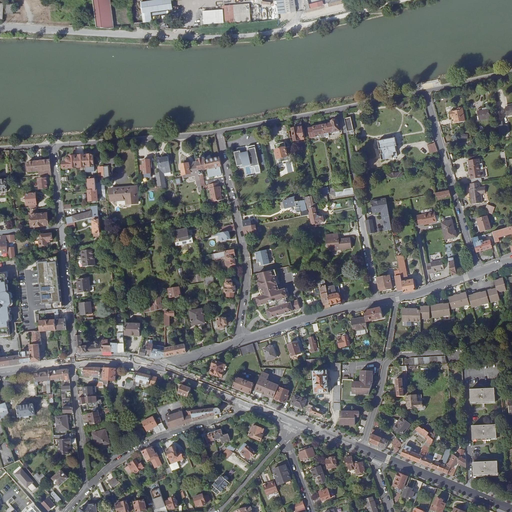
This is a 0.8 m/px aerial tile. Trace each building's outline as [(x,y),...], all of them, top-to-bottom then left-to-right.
[(110,28),(115,28),(111,0),(93,0),(97,29),(110,30),(110,28)] [(161,32),(173,30),(168,0),(130,0),(133,23),(159,20),(161,32)] [(168,0),(173,30),(175,30),(174,18),(196,15),(230,2),(233,0),(168,0)] [(276,0),(278,14),(286,13),(284,0),(276,0)] [(294,0),(284,0),(286,13),(296,12),(294,0)] [(465,121),(462,107),(458,108),(458,110),(450,112),(451,117),(454,117),(455,123),(465,121)] [(490,118),(489,109),(478,111),(479,120),(490,118)] [(351,117),(345,119),(348,131),(354,130),(351,117)] [(333,123),(324,125),(326,136),(330,136),(329,132),(334,132),(339,131),(340,130),(338,120),(337,120),(337,119),(336,119),(334,119),(333,120),(333,121),(332,121),(333,123)] [(326,136),(324,125),(314,127),(309,128),(311,137),(316,136),(316,135),(322,134),(322,137),(326,136)] [(298,128),(297,128),(292,128),(295,141),(305,139),(303,127),(302,127),(298,128)] [(396,137),(379,141),(380,149),(382,149),(383,154),(381,154),(382,160),(397,157),(398,156),(397,152),(398,151),(396,146),(398,146),(396,137)] [(285,142),(275,145),(278,159),(282,158),(283,159),(285,159),(285,157),(289,156),(288,156),(292,155),(290,147),(287,147),(285,142)] [(430,153),(438,151),(435,143),(428,145),(430,153)] [(247,146),(236,148),(237,152),(234,153),(238,168),(243,166),(246,177),(253,176),(253,174),(261,172),(255,146),(248,148),(247,146)] [(88,156),(84,156),(85,166),(85,170),(89,169),(89,166),(93,166),(93,154),(88,155),(88,156)] [(75,156),(75,155),(70,156),(70,158),(66,158),(67,161),(62,162),(63,168),(76,167),(75,156)] [(84,156),(84,155),(79,155),(79,156),(75,156),(76,167),(85,166),(84,156)] [(160,160),(157,160),(160,178),(162,178),(161,172),(162,172),(161,168),(170,167),(168,157),(159,159),(160,160)] [(205,158),(197,160),(197,162),(201,186),(224,181),(224,178),(204,182),(202,171),(207,169),(208,177),(221,175),(220,167),(221,167),(220,158),(205,161),(205,158)] [(482,177),(479,158),(469,160),(470,167),(469,167),(471,179),(482,177)] [(51,169),(50,160),(28,162),(29,172),(42,170),(51,169)] [(151,173),(150,160),(143,160),(143,165),(141,165),(142,169),(144,169),(144,174),(151,173)] [(199,191),(202,190),(201,186),(197,162),(181,164),(183,174),(190,173),(191,176),(196,175),(197,181),(198,181),(199,191)] [(38,179),(39,189),(48,188),(47,178),(38,179)] [(89,191),(100,190),(100,183),(96,183),(96,178),(88,179),(89,191)] [(479,182),(470,183),(471,189),(470,189),(472,204),(482,203),(481,193),(486,193),(485,187),(480,187),(479,182)] [(221,190),(222,190),(221,186),(210,188),(212,200),(217,199),(219,201),(221,199),(222,198),(221,193),(221,190)] [(353,194),(351,188),(342,189),(342,191),(336,192),(336,191),(337,191),(337,188),(336,188),(335,186),(334,186),(334,188),(335,197),(353,194)] [(136,187),(110,189),(111,200),(127,199),(127,204),(137,203),(136,187)] [(451,197),(449,191),(442,193),(440,187),(435,188),(436,194),(437,200),(439,199),(451,197)] [(106,198),(105,189),(100,190),(89,191),(88,191),(89,201),(98,200),(97,194),(101,194),(106,198)] [(29,205),(29,207),(29,209),(32,209),(38,208),(36,193),(26,194),(27,205),(29,205)] [(296,206),(294,196),(288,197),(288,199),(282,200),(284,209),(296,206)] [(306,197),(306,199),(308,207),(309,207),(310,210),(311,210),(314,224),(317,224),(317,225),(321,224),(320,223),(325,222),(323,217),(320,217),(318,216),(316,209),(317,208),(316,204),(315,204),(314,202),(313,196),(306,197)] [(386,199),(371,202),(373,212),(381,210),(381,212),(382,218),(384,228),(383,228),(384,231),(392,230),(387,203),(386,199)] [(301,213),(302,217),(309,215),(310,215),(309,211),(308,211),(305,201),(299,202),(301,213)] [(74,222),(92,217),(98,215),(98,205),(91,206),(92,211),(72,216),(74,222)] [(487,205),(485,211),(491,214),(494,207),(487,205)] [(38,208),(32,209),(33,214),(31,215),(33,226),(36,226),(40,226),(39,214),(39,212),(39,208),(38,208)] [(437,222),(436,212),(418,215),(419,223),(424,222),(424,224),(437,222)] [(40,226),(45,225),(50,225),(48,213),(39,214),(40,226)] [(492,229),(488,216),(477,219),(481,232),(492,229)] [(373,220),(367,221),(369,234),(375,233),(373,220)] [(453,220),(442,222),(443,228),(445,239),(457,237),(456,231),(455,231),(453,220)] [(252,226),(244,228),(245,234),(250,233),(250,234),(257,233),(257,230),(256,228),(256,225),(252,226)] [(511,226),(509,228),(493,232),(495,241),(496,243),(500,242),(499,237),(511,233),(511,245),(511,246),(511,251),(511,226)] [(174,236),(175,243),(190,240),(188,230),(187,228),(177,230),(178,235),(174,236)] [(229,232),(228,232),(222,233),(216,235),(216,236),(219,235),(220,242),(231,240),(229,232)] [(52,233),(41,234),(42,240),(40,240),(41,245),(47,245),(47,242),(51,242),(51,239),(53,239),(52,233)] [(352,248),(351,237),(340,238),(339,233),(327,234),(328,243),(330,248),(330,250),(342,248),(342,250),(346,250),(347,248),(352,248)] [(490,233),(473,238),(477,252),(492,248),(490,241),(484,242),(483,240),(479,241),(479,239),(482,238),(491,236),(490,233)] [(3,253),(9,253),(8,248),(7,239),(7,235),(1,236),(2,241),(2,242),(0,242),(0,250),(3,250),(3,253)] [(94,249),(82,250),(84,266),(95,265),(94,249)] [(267,249),(255,252),(258,262),(260,261),(261,265),(270,263),(267,249)] [(235,256),(234,250),(217,253),(218,260),(223,259),(223,258),(227,257),(228,260),(227,261),(226,261),(226,262),(226,265),(227,266),(228,270),(237,268),(235,258),(233,259),(233,256),(235,256)] [(490,260),(500,257),(498,252),(488,255),(490,260)] [(398,257),(400,268),(400,270),(402,277),(408,276),(404,255),(398,257)] [(57,257),(37,259),(42,303),(47,303),(47,310),(55,310),(58,309),(63,309),(57,257)] [(452,276),(457,274),(455,261),(454,258),(449,258),(452,276)] [(427,266),(428,274),(433,273),(433,271),(436,270),(443,270),(442,260),(431,262),(431,265),(427,266)] [(269,318),(300,308),(297,300),(290,303),(288,297),(290,296),(287,288),(281,290),(275,271),(277,270),(277,269),(269,271),(260,273),(258,273),(263,291),(264,294),(260,295),(262,302),(270,300),(272,308),(267,310),(269,318)] [(402,277),(400,270),(395,271),(399,291),(404,290),(404,293),(405,293),(403,282),(402,277)] [(8,285),(7,280),(7,274),(0,275),(0,338),(12,337),(10,324),(12,321),(10,309),(13,305),(12,295),(8,292),(7,285),(8,285)] [(390,275),(377,277),(380,290),(393,288),(390,275)] [(495,289),(495,288),(494,287),(491,288),(494,301),(502,299),(501,291),(510,289),(506,276),(503,277),(503,278),(504,279),(502,280),(501,278),(498,279),(500,287),(496,288),(496,289),(495,289)] [(78,293),(90,291),(89,285),(88,277),(77,279),(78,293)] [(224,292),(235,292),(235,286),(232,286),(232,283),(231,283),(231,280),(226,279),(226,283),(225,283),(224,292)] [(16,280),(7,280),(8,285),(7,285),(8,292),(12,295),(13,305),(10,309),(18,304),(16,280)] [(405,293),(416,291),(413,280),(403,282),(405,293)] [(333,284),(326,286),(329,295),(335,294),(333,284)] [(323,298),(325,308),(331,306),(331,304),(329,295),(326,286),(320,287),(322,295),(323,298)] [(181,295),(180,287),(168,289),(170,297),(181,295)] [(476,294),(476,292),(472,293),(475,306),(484,303),(493,301),(490,289),(486,290),(486,291),(485,292),(485,290),(484,289),(481,290),(477,291),(477,292),(478,293),(476,294)] [(456,295),(455,294),(452,295),(455,307),(463,305),(472,303),(469,290),(465,291),(465,292),(466,292),(464,293),(464,292),(460,293),(460,292),(457,293),(457,294),(457,295),(456,295)] [(329,295),(331,304),(341,302),(339,293),(335,294),(329,295)] [(92,314),(91,301),(80,302),(81,315),(92,314)] [(438,305),(437,303),(434,303),(435,316),(444,315),(453,314),(452,301),(448,302),(448,304),(446,304),(446,302),(446,301),(443,302),(439,302),(439,303),(439,304),(438,305)] [(423,309),(424,317),(432,317),(432,304),(428,304),(428,305),(428,306),(426,306),(426,305),(426,304),(423,305),(423,309)] [(384,318),(382,307),(365,311),(366,317),(367,321),(384,318)] [(424,320),(424,317),(423,309),(418,309),(418,307),(414,307),(411,307),(411,309),(405,309),(406,321),(414,321),(424,320)] [(59,319),(58,309),(55,310),(55,312),(56,319),(57,330),(67,329),(66,319),(59,319)] [(196,324),(204,323),(203,313),(202,309),(190,311),(192,323),(193,325),(196,324)] [(169,312),(165,312),(165,326),(170,326),(171,325),(171,324),(169,324),(170,316),(174,316),(175,311),(169,311),(169,312)] [(116,320),(115,312),(107,313),(108,321),(116,320)] [(218,318),(219,329),(225,328),(225,325),(228,325),(228,324),(231,323),(230,318),(227,319),(226,317),(218,318)] [(354,329),(368,327),(368,324),(367,321),(366,317),(361,318),(361,319),(352,320),(354,329)] [(41,331),(57,330),(56,319),(40,320),(40,324),(41,330),(41,331)] [(123,328),(124,322),(116,321),(117,332),(117,338),(118,343),(119,351),(124,351),(124,342),(123,332),(124,332),(124,335),(139,336),(140,323),(125,322),(125,328),(123,328)] [(41,330),(34,331),(33,331),(35,344),(30,344),(31,351),(32,362),(41,361),(40,345),(42,344),(41,331),(41,330)] [(343,339),(339,340),(340,347),(350,345),(348,336),(348,335),(347,334),(346,334),(345,334),(344,334),(344,335),(343,335),(343,336),(343,337),(343,339)] [(81,335),(77,335),(75,335),(76,346),(78,346),(78,350),(81,353),(103,350),(103,339),(106,339),(106,338),(103,338),(98,338),(98,341),(87,342),(87,345),(82,346),(81,335)] [(103,339),(103,350),(112,351),(112,342),(111,339),(111,338),(106,339),(103,339)] [(288,345),(292,356),(302,353),(298,341),(288,345)] [(311,353),(320,351),(319,348),(317,348),(316,341),(310,342),(312,349),(310,350),(311,353)] [(152,343),(152,348),(165,351),(165,348),(165,346),(152,343)] [(176,355),(186,353),(185,344),(175,346),(176,355)] [(245,346),(247,354),(252,353),(256,352),(256,351),(253,344),(249,345),(245,346)] [(165,348),(165,351),(164,357),(176,355),(175,346),(165,348)] [(273,346),(264,349),(268,361),(277,358),(273,346)] [(152,348),(151,357),(156,358),(164,357),(165,351),(152,348)] [(20,352),(21,355),(22,364),(32,362),(31,351),(20,352)] [(0,366),(11,365),(10,356),(0,357),(0,355),(0,366)] [(403,358),(406,366),(407,366),(410,366),(412,366),(413,366),(415,366),(416,366),(419,365),(423,365),(426,365),(429,365),(433,365),(436,365),(440,364),(443,364),(447,364),(445,356),(441,356),(437,356),(434,357),(430,357),(427,357),(423,357),(420,357),(416,357),(413,357),(410,358),(407,358),(403,358)] [(224,367),(225,364),(215,360),(213,365),(214,366),(213,368),(212,373),(222,377),(226,368),(224,367)] [(307,367),(306,369),(312,368),(312,371),(314,371),(314,368),(315,367),(313,363),(310,363),(310,364),(308,364),(307,367)] [(100,377),(100,368),(95,367),(84,368),(84,375),(100,377)] [(115,381),(116,369),(101,368),(100,368),(100,377),(99,381),(103,382),(103,379),(115,381)] [(63,370),(50,372),(50,381),(62,379),(62,381),(64,381),(63,370)] [(328,370),(314,371),(316,393),(329,393),(328,370)] [(361,382),(354,382),(353,394),(366,395),(366,393),(370,394),(373,385),(375,373),(362,371),(360,379),(361,380),(361,382)] [(50,372),(35,374),(36,385),(38,385),(38,382),(48,381),(48,383),(51,383),(50,381),(50,372)] [(263,372),(261,376),(256,390),(271,397),(276,384),(271,382),(269,378),(270,375),(263,372)] [(155,386),(157,378),(157,377),(136,373),(134,381),(132,387),(135,388),(136,382),(155,386)] [(238,377),(234,387),(251,394),(255,384),(238,377)] [(397,379),(398,396),(407,396),(409,396),(409,388),(404,389),(403,378),(397,379)] [(132,389),(132,387),(134,381),(126,379),(125,388),(132,389)] [(353,394),(354,382),(354,380),(343,379),(342,400),(368,401),(370,395),(366,395),(353,394)] [(188,397),(191,388),(181,384),(178,393),(188,397)] [(62,387),(62,389),(62,391),(63,391),(63,395),(65,395),(64,391),(71,391),(70,386),(62,387)] [(93,396),(91,386),(83,387),(84,397),(91,396),(93,396)] [(278,390),(277,393),(278,393),(276,398),(285,402),(289,391),(280,387),(279,390),(278,390)] [(0,389),(0,414),(1,418),(10,416),(7,404),(0,405),(0,404),(0,403),(0,401),(0,393),(1,393),(0,389)] [(494,389),(471,390),(471,403),(495,402),(494,389)] [(303,408),(307,400),(296,395),(292,404),(303,408)] [(409,396),(407,396),(408,409),(423,407),(422,395),(409,396)] [(96,401),(96,396),(93,396),(91,396),(84,397),(78,398),(80,405),(86,404),(86,403),(90,403),(93,403),(93,402),(96,401)] [(309,404),(307,411),(321,417),(323,412),(320,411),(320,409),(309,404)] [(34,405),(18,407),(19,418),(25,417),(25,418),(30,417),(30,416),(36,416),(34,405)] [(193,422),(221,414),(220,410),(218,408),(191,411),(191,410),(183,412),(184,417),(191,415),(193,422)] [(170,429),(193,422),(191,415),(184,417),(183,412),(183,411),(166,417),(170,429)] [(88,413),(90,425),(99,423),(96,412),(90,413),(88,413)] [(340,423),(355,423),(355,417),(355,413),(341,413),(340,423)] [(56,417),(58,432),(69,430),(67,416),(56,417)] [(395,428),(404,434),(411,423),(402,416),(400,420),(400,421),(395,428)] [(157,434),(166,431),(162,423),(158,426),(153,417),(142,423),(146,431),(154,428),(157,434)] [(264,429),(254,424),(249,435),(261,440),(263,435),(262,434),(264,429)] [(212,432),(215,440),(221,438),(223,444),(231,441),(229,433),(226,435),(225,433),(224,433),(223,433),(222,429),(216,431),(214,425),(210,426),(212,432)] [(496,425),(472,426),(473,439),(497,438),(496,425)] [(420,427),(419,426),(416,429),(416,430),(431,441),(430,443),(432,444),(434,439),(428,435),(429,433),(428,432),(426,430),(424,429),(423,429),(420,427)] [(96,447),(109,443),(106,430),(94,433),(97,441),(95,441),(96,447)] [(375,431),(373,430),(372,433),(371,443),(379,446),(382,438),(380,437),(380,434),(375,432),(375,431)] [(428,435),(434,439),(437,431),(435,431),(434,434),(430,432),(429,433),(428,435)] [(207,442),(215,440),(212,432),(206,434),(207,437),(205,437),(207,442)] [(382,438),(379,446),(386,449),(389,441),(382,438)] [(60,446),(59,446),(60,456),(70,455),(68,445),(72,445),(71,439),(66,439),(59,440),(60,446)] [(402,444),(399,439),(398,440),(397,439),(395,441),(396,442),(394,444),(394,445),(397,450),(402,444)] [(167,449),(172,463),(177,461),(184,459),(180,450),(178,451),(176,446),(175,446),(175,445),(171,446),(171,447),(167,449)] [(251,456),(256,452),(248,445),(241,452),(248,459),(251,456)] [(443,473),(446,465),(450,452),(448,451),(443,464),(438,462),(438,460),(440,461),(446,446),(444,445),(441,455),(438,454),(436,459),(434,458),(433,460),(431,468),(443,473)] [(157,454),(153,446),(150,448),(142,451),(148,462),(152,460),(155,467),(162,464),(158,457),(159,457),(158,453),(157,454)] [(401,455),(408,458),(410,451),(412,448),(407,446),(406,449),(404,448),(401,455)] [(429,450),(430,448),(426,446),(425,448),(423,447),(421,452),(424,453),(427,454),(428,454),(429,450)] [(298,455),(301,461),(316,456),(312,448),(309,449),(308,447),(302,449),(303,451),(299,452),(300,454),(298,455)] [(228,458),(234,452),(233,451),(228,448),(223,453),(228,458)] [(408,458),(421,463),(423,457),(422,456),(424,453),(421,452),(420,455),(418,454),(410,451),(408,458)] [(421,463),(431,468),(433,460),(426,457),(427,454),(424,453),(422,456),(423,457),(421,463)] [(457,462),(466,468),(466,461),(460,457),(459,459),(454,455),(454,456),(453,455),(452,456),(453,457),(449,464),(454,467),(455,468),(457,465),(455,464),(457,462)] [(355,466),(352,456),(345,458),(347,465),(350,464),(350,467),(355,466)] [(327,461),(328,469),(338,467),(336,457),(331,458),(331,460),(327,461)] [(134,473),(135,474),(144,467),(142,463),(139,465),(136,460),(128,464),(129,465),(134,473)] [(172,463),(170,464),(171,467),(172,471),(180,468),(177,461),(172,463)] [(498,461),(474,463),(475,477),(499,476),(498,461)] [(364,462),(355,464),(358,473),(366,472),(364,462)] [(130,475),(134,473),(129,465),(125,467),(130,475)] [(286,465),(273,469),(279,485),(291,481),(286,465)] [(320,485),(328,483),(322,466),(320,467),(317,468),(312,470),(315,478),(318,478),(320,485)] [(21,470),(15,476),(27,489),(34,483),(21,470)] [(61,470),(52,479),(59,486),(69,478),(61,470)] [(213,475),(211,470),(196,476),(198,481),(206,478),(213,475)] [(408,476),(399,472),(397,477),(398,478),(393,489),(400,492),(404,484),(405,485),(408,476)] [(222,475),(213,485),(215,487),(212,490),(216,493),(219,490),(221,492),(229,482),(227,480),(229,479),(229,478),(226,476),(225,476),(224,477),(222,475)] [(38,478),(36,479),(41,484),(44,481),(40,476),(38,478)] [(114,476),(107,481),(112,488),(119,483),(114,476)] [(275,481),(263,485),(267,496),(278,492),(275,481)] [(425,492),(434,496),(437,488),(427,485),(425,492)] [(407,486),(404,496),(410,498),(410,496),(413,497),(415,492),(411,491),(412,488),(407,486)] [(329,489),(320,492),(324,501),(333,498),(329,489)] [(51,496),(58,504),(62,501),(52,490),(48,493),(51,496)] [(203,493),(194,496),(197,505),(201,504),(201,506),(206,504),(206,503),(210,501),(208,494),(203,496),(203,493)] [(49,511),(58,504),(51,496),(49,499),(48,498),(42,504),(49,511)] [(162,496),(152,499),(156,510),(165,507),(162,496)] [(179,507),(176,496),(171,498),(171,500),(168,501),(170,508),(173,507),(174,508),(179,507)] [(433,504),(431,509),(438,511),(443,511),(446,503),(442,502),(443,500),(437,497),(434,504),(433,504)] [(130,511),(134,510),(130,500),(115,504),(117,511),(130,511)] [(145,500),(135,502),(136,511),(138,511),(147,510),(145,500)] [(305,507),(303,501),(294,504),(297,510),(305,507)] [(378,511),(375,502),(367,504),(369,511),(378,511)]
